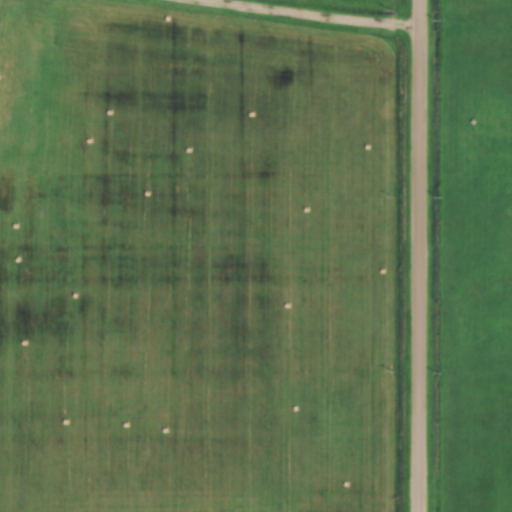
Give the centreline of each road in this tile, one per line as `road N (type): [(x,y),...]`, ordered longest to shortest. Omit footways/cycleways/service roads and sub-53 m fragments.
road 1 (residential): [(420,0),(418,511)]
road 2 (residential): [(148,0),(421,36)]
